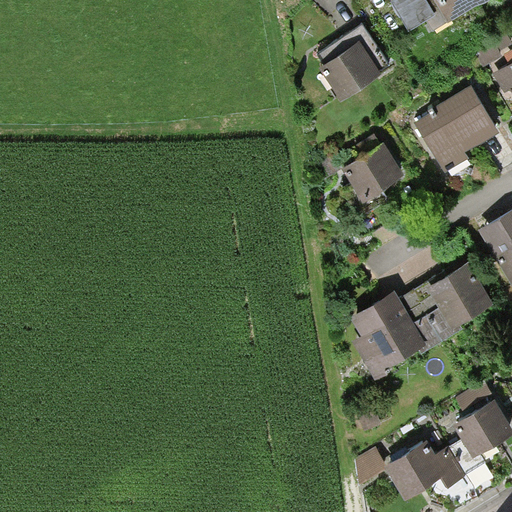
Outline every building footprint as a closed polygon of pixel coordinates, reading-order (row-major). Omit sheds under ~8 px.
[(398,0),(411,20),(439,2),(438,0),(398,0)] [(440,0),(451,18),(483,0),(440,0)] [(360,43),(318,71),(338,100),(379,71),(360,43)] [(474,87),(413,121),(439,168),(501,133),(474,87)] [(384,145),(338,173),(361,209),(406,182),(384,145)] [(511,246),(501,252),(511,273),(511,246)] [(468,260),(429,281),(450,321),(489,301),(468,260)] [(395,294),(355,317),(382,362),(422,339),(395,294)] [(511,421),(497,395),(458,417),(478,454),(511,435),(511,421)] [(433,434),(388,464),(415,504),(460,474),(433,434)] [(384,443),(355,452),(361,471),(389,462),(384,443)]
